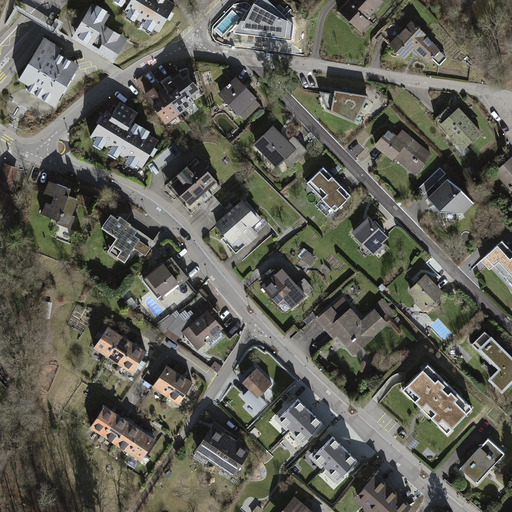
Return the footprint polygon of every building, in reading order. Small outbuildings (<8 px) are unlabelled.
[(119,0),(128,5),(124,11),(159,32),(167,19),(170,20),(175,13),(171,11),(175,5),(166,0),(119,0)] [(267,0),(258,0),(246,12),(236,33),(292,41),(294,26),(267,0)] [(383,0),(342,0),(341,1),(366,25),(375,16),(371,12),(383,0)] [(115,13),(94,1),(73,36),(113,60),(127,37),(108,25),(115,13)] [(444,41),(415,14),(400,30),(393,37),(409,52),(417,43),(430,56),(444,41)] [(63,47),(44,36),(20,79),(30,85),(28,90),(56,106),(81,63),(61,52),(63,47)] [(163,92),(181,114),(205,94),(187,72),(163,92)] [(241,83),(236,78),(220,94),(241,116),(257,100),(241,83)] [(157,85),(145,96),(168,124),(181,114),(163,92),(157,85)] [(368,96),(343,92),(342,95),(319,91),(326,109),(354,123),(368,96)] [(104,108),(87,137),(138,167),(154,139),(128,123),(135,111),(118,101),(111,112),(104,108)] [(483,135),(459,110),(447,121),(440,127),(464,152),(483,135)] [(282,137),(274,129),(256,147),(279,170),(286,163),(293,170),(309,153),(295,139),(289,144),(282,137)] [(415,177),(432,158),(403,133),(398,140),(389,133),(376,149),(381,153),(393,164),(396,161),(415,177)] [(217,183),(197,159),(167,184),(187,208),(198,199),(217,183)] [(511,160),(497,175),(511,189),(511,160)] [(18,168),(4,164),(0,175),(0,186),(0,187),(0,203),(10,206),(17,184),(13,182),(18,168)] [(333,211),(350,195),(335,180),(321,165),(304,182),(333,211)] [(461,187),(446,177),(427,197),(433,203),(439,209),(462,212),(473,201),(461,187)] [(71,186),(51,179),(48,190),(58,193),(50,216),(73,224),(77,212),(73,211),(79,195),(69,192),(71,186)] [(261,220),(245,202),(225,219),(217,226),(235,246),(242,240),(248,247),(260,237),(252,228),(261,220)] [(118,220),(112,215),(102,229),(117,240),(107,253),(123,265),(145,234),(125,220),(120,217),(118,220)] [(382,229),(371,216),(353,232),(374,256),(386,245),(384,243),(390,238),(382,229)] [(511,254),(505,247),(485,267),(489,271),(511,294),(511,254)] [(304,256),(311,263),(317,257),(309,250),(304,256)] [(169,273),(163,266),(147,279),(162,297),(178,284),(169,273)] [(437,275),(429,267),(413,283),(421,292),(419,294),(428,303),(446,284),(437,275)] [(307,298),(283,269),(273,278),(263,286),(279,305),(284,301),(292,310),(307,298)] [(300,282),(308,291),(314,286),(305,277),(300,282)] [(357,354),(390,324),(379,311),(366,323),(354,310),(346,317),(335,306),(320,321),(328,330),(338,340),(341,337),(357,354)] [(198,352),(224,330),(214,319),(208,311),(182,332),(198,352)] [(150,344),(112,319),(97,341),(136,366),(150,344)] [(490,339),(485,335),(474,347),(500,371),(490,382),(503,394),(511,384),(511,357),(505,351),(492,338),(490,339)] [(275,375),(260,360),(245,375),(261,390),(275,375)] [(428,366),(405,388),(427,411),(447,433),(471,411),(428,366)] [(179,406),(193,384),(167,367),(153,389),(179,406)] [(158,432),(109,399),(94,421),(144,454),(158,432)] [(322,422),(298,399),(279,418),(303,441),(322,422)] [(254,444),(216,418),(199,444),(237,469),(254,444)] [(508,447),(493,433),(476,452),(466,462),(481,476),(508,447)] [(357,459),(333,436),(314,455),(338,478),(357,459)] [(405,511),(411,506),(377,474),(358,495),(377,511),(405,511)] [(309,511),(297,501),(287,511),(309,511)]
